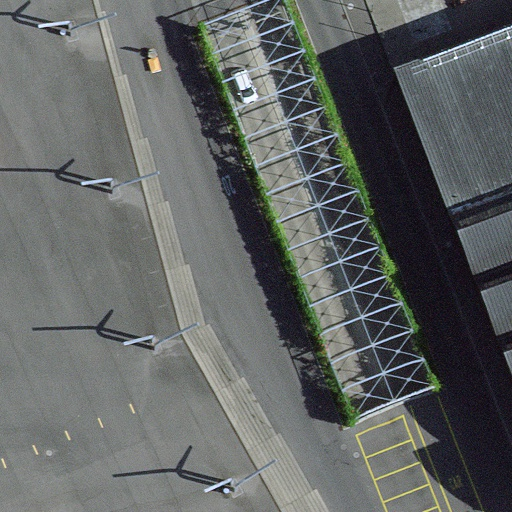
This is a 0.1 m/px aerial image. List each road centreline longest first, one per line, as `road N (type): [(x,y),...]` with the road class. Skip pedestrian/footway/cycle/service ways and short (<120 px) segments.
road 1 (residential): [(510,511),(314,0)]
road 2 (residential): [(165,0),(170,41),(270,322),(355,511)]
